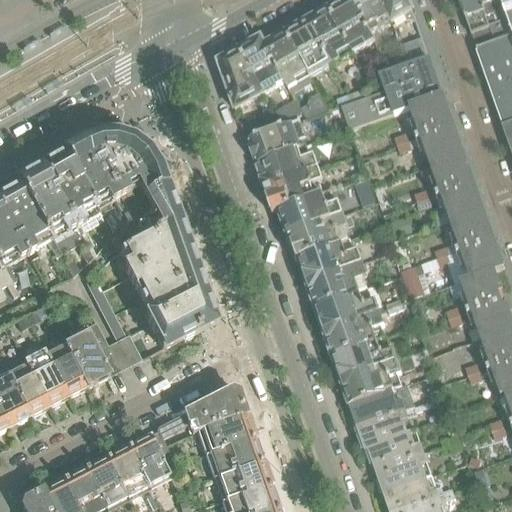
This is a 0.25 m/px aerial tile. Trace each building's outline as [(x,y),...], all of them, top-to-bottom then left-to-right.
[(392,26),(376,0),(349,0),(350,1),(372,38),(392,26)] [(415,21),(407,0),(376,0),(392,26),(401,21),(405,27),(415,21)] [(511,0),(458,0),(472,38),(477,52),(477,53),(505,131),(504,131),(511,153),(511,0)] [(372,38),(350,1),(329,12),(354,56),(374,44),(374,43),(371,39),(372,38)] [(354,56),(329,12),(307,25),(332,68),(354,56)] [(332,68),(307,25),(286,37),(311,80),(332,68)] [(311,80),(286,37),(265,48),(286,86),(285,87),(288,93),(311,80)] [(286,86),(265,48),(261,41),(239,54),(264,99),(285,87),(286,86)] [(422,42),(400,50),(407,70),(429,63),(425,51),(422,42)] [(264,99),(239,54),(223,63),(220,70),(235,114),(264,99)] [(385,96),(435,78),(429,63),(407,70),(385,78),(380,80),(385,94),(385,96)] [(410,113),(443,101),(435,78),(385,96),(385,94),(373,99),(352,106),(344,109),(341,110),(350,134),(351,134),(361,130),(393,118),(393,119),(410,113)] [(352,106),(373,99),(370,93),(365,95),(364,93),(348,99),(352,106)] [(352,106),(348,99),(342,101),(344,109),(352,106)] [(464,159),(453,130),(443,101),(410,113),(420,142),(430,171),(464,159)] [(306,123),(330,115),(327,108),(304,118),(306,123)] [(341,111),(330,114),(333,123),(344,119),(341,111)] [(275,119),(272,113),(256,121),(257,123),(241,129),(246,144),(282,131),(275,119)] [(299,151),(296,143),(304,140),(301,130),(298,126),(282,131),(246,144),(255,167),(299,151)] [(370,156),(361,130),(351,134),(360,160),(361,160),(362,162),(369,159),(369,157),(370,156)] [(140,186),(125,156),(130,141),(121,138),(111,137),(101,137),(93,139),(83,143),(63,154),(80,185),(97,214),(114,205),(121,216),(129,211),(123,200),(138,192),(140,196),(145,193),(140,186)] [(409,146),(406,137),(395,141),(397,150),(409,146)] [(179,224),(161,174),(158,168),(153,159),(146,152),(139,146),(130,141),(125,156),(140,186),(145,193),(140,196),(154,221),(144,227),(151,239),(179,224)] [(412,154),(409,146),(397,150),(400,158),(412,154)] [(319,173),(315,160),(310,162),(305,149),(299,151),(255,167),(260,182),(260,183),(263,192),(319,173)] [(97,214),(80,185),(63,154),(15,181),(17,185),(52,244),(70,233),(77,245),(86,240),(79,228),(99,217),(97,214)] [(483,215),(464,159),(430,171),(440,198),(450,227),(483,215)] [(376,177),(370,161),(361,164),(367,181),(376,177)] [(323,199),(319,188),(323,186),(323,185),(319,173),(263,192),(267,202),(272,217),(280,214),(323,199)] [(52,244),(17,185),(15,181),(0,189),(0,268),(11,288),(16,286),(7,269),(23,260),(28,257),(46,247),(55,263),(60,260),(52,244)] [(429,202),(426,194),(415,198),(417,206),(429,202)] [(343,220),(339,207),(335,209),(330,196),(323,199),(280,214),(289,239),(343,220)] [(432,210),(429,202),(417,206),(420,214),(432,210)] [(504,273),(483,215),(450,227),(470,284),(494,276),(504,273)] [(348,245),(344,233),(348,232),(343,220),(289,239),(297,263),(299,263),(350,244),(348,245)] [(197,275),(188,252),(179,224),(151,239),(124,253),(121,256),(129,270),(124,272),(134,291),(138,289),(145,301),(197,275)] [(362,267),(359,256),(355,258),(350,244),(299,263),(308,286),(362,267)] [(92,262),(86,251),(79,256),(86,268),(92,262)] [(449,259),(447,251),(435,255),(438,263),(449,259)] [(452,267),(449,259),(438,263),(441,271),(452,267)] [(79,275),(70,260),(63,264),(72,281),(79,275)] [(367,293),(364,282),(367,281),(362,267),(308,286),(316,311),(367,293)] [(18,300),(11,288),(0,268),(0,304),(5,302),(0,294),(0,293),(6,290),(13,302),(18,300)] [(215,326),(204,296),(197,275),(145,301),(150,311),(141,316),(159,350),(161,354),(181,344),(184,345),(192,341),(192,338),(215,326)] [(511,320),(499,288),(494,276),(470,284),(460,287),(480,345),(511,333),(511,325),(510,320),(511,320)] [(101,296),(93,280),(85,288),(92,301),(101,296)] [(380,316),(375,304),(379,302),(375,290),(367,293),(316,311),(318,314),(317,314),(315,317),(317,323),(320,324),(321,324),(325,336),(380,316)] [(113,319),(101,296),(92,301),(105,326),(113,321),(112,319),(113,319)] [(388,314),(402,309),(400,304),(386,309),(388,314)] [(390,318),(404,314),(402,309),(388,314),(390,318)] [(460,319),(457,311),(446,315),(448,323),(460,319)] [(385,342),(381,329),(384,328),(380,316),(325,336),(329,348),(328,348),(327,351),(329,356),(332,358),(333,357),(334,361),(385,342)] [(125,342),(113,319),(112,319),(113,321),(105,326),(116,346),(125,342)] [(463,328),(460,319),(448,323),(451,332),(463,328)] [(30,330),(25,320),(16,325),(21,335),(30,330)] [(119,376),(107,351),(95,328),(84,334),(109,381),(119,376)] [(511,396),(511,333),(480,345),(500,400),(504,399),(504,400),(511,396)] [(109,381),(84,334),(61,346),(84,391),(85,390),(86,393),(109,381)] [(139,365),(127,341),(128,341),(128,340),(125,342),(116,346),(129,371),(139,365)] [(395,359),(393,354),(390,355),(385,342),(334,361),(342,384),(397,365),(397,364),(415,358),(413,353),(395,359)] [(84,391),(61,346),(44,355),(67,401),(67,400),(71,401),(78,397),(79,393),(84,391)] [(67,401),(44,355),(36,359),(25,365),(48,411),(48,409),(52,411),(59,407),(60,403),(61,403),(62,402),(65,400),(67,401)] [(48,411),(25,365),(5,375),(28,421),(29,419),(33,420),(40,417),(42,413),(43,413),(43,412),(46,410),(48,411)] [(402,392),(398,379),(402,378),(397,365),(342,384),(351,409),(396,394),(402,392)] [(480,376),(477,368),(465,372),(468,380),(480,376)] [(28,421),(5,375),(0,377),(0,416),(8,432),(9,430),(12,428),(14,428),(15,426),(20,428),(26,424),(27,420),(28,421)] [(483,384),(480,376),(468,380),(471,388),(483,384)] [(401,406),(396,394),(351,409),(359,431),(404,416),(414,412),(416,417),(436,410),(434,404),(428,406),(425,397),(401,406)] [(245,420),(237,397),(231,395),(158,432),(157,433),(157,434),(162,442),(172,436),(188,429),(188,430),(193,428),(196,437),(245,420)] [(0,416),(0,437),(5,435),(6,431),(8,432),(0,416)] [(412,438),(406,421),(404,416),(359,431),(367,454),(370,453),(412,438)] [(253,443),(251,436),(252,431),(249,424),(245,421),(245,420),(196,437),(204,460),(253,443)] [(504,432),(501,424),(490,428),(493,436),(504,432)] [(507,440),(504,432),(493,436),(496,444),(507,440)] [(177,445),(172,436),(162,442),(157,434),(156,434),(157,436),(148,441),(159,461),(168,456),(165,450),(177,445)] [(423,458),(416,437),(412,438),(370,453),(377,474),(423,458)] [(459,445),(457,439),(442,445),(444,451),(459,445)] [(169,481),(159,461),(148,441),(142,444),(137,443),(130,447),(128,451),(127,452),(154,502),(156,501),(152,493),(171,483),(169,481)] [(261,466),(259,460),(260,455),(258,447),(253,444),(253,443),(204,460),(213,483),(261,466)] [(154,502),(127,452),(121,455),(116,454),(109,458),(107,462),(106,463),(128,505),(147,496),(149,500),(146,501),(151,511),(155,511),(157,511),(153,503),(154,502)] [(178,467),(172,455),(162,461),(167,472),(178,467)] [(431,480),(424,460),(423,458),(377,474),(385,496),(431,480)] [(478,472),(481,464),(471,461),(468,469),(478,472)] [(130,511),(128,505),(106,463),(100,466),(95,465),(88,469),(86,473),(83,474),(103,511),(115,511),(126,507),(128,510),(124,511),(130,511)] [(270,490),(267,483),(269,478),(266,471),(262,468),(261,466),(213,483),(221,506),(270,490)] [(493,502),(483,473),(474,476),(484,505),(493,502)] [(103,511),(83,474),(79,477),(74,476),(67,480),(64,484),(62,485),(76,511),(103,511)] [(184,492),(179,477),(169,481),(171,483),(174,495),(184,492)] [(390,511),(413,511),(454,497),(452,492),(443,496),(441,491),(436,493),(432,482),(431,480),(385,496),(390,511)] [(76,511),(62,485),(57,488),(52,487),(45,491),(43,495),(51,511),(76,511)] [(277,511),(275,506),(277,501),(274,494),(270,491),(270,490),(221,506),(222,511),(277,511)] [(51,511),(43,495),(22,506),(21,510),(22,511),(51,511)] [(442,511),(441,507),(456,502),(454,497),(413,511),(442,511)]
